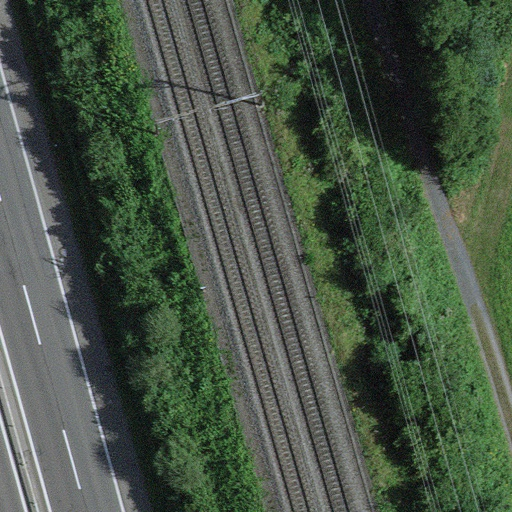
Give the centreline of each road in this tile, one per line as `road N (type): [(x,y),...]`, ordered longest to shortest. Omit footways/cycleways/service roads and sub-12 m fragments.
road 1 (track): [(511,429),(471,286),(367,0)]
road 2 (motorway): [(87,511),(0,199)]
